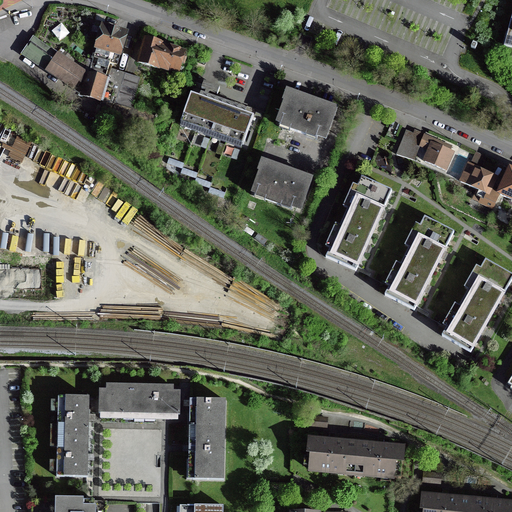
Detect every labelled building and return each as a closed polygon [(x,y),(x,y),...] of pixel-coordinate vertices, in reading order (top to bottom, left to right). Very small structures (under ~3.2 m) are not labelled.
[(88,72),(33,36),(20,55),(80,97),(100,103),(99,105),(98,105),(94,115),(110,120),(125,73),(112,69),(114,64),(118,65),(129,31),(101,23),(94,50),(96,51),(88,72)] [(51,31),(59,41),(69,33),(61,23),(51,31)] [(160,71),(160,70),(168,44),(164,43),(146,37),(138,64),(160,71)] [(187,50),(168,44),(160,70),(169,73),(170,70),(180,73),(183,64),(185,65),(187,57),(185,56),(187,50)] [(141,78),(125,73),(110,120),(152,133),(157,116),(132,108),(141,78)] [(244,146),(255,116),(245,113),(247,110),(209,96),(210,93),(217,96),(219,91),(220,89),(204,83),(203,85),(201,90),(206,92),(205,95),(201,93),(199,97),(190,94),(180,123),(181,123),(180,127),(241,149),(242,146),(244,146)] [(326,142),(338,109),(286,90),(282,102),(283,102),(275,124),(280,126),(279,128),(316,141),(317,139),(326,142)] [(414,162),(420,147),(419,146),(424,134),(414,130),(413,133),(406,130),(396,155),(414,162)] [(453,146),(424,134),(419,146),(420,147),(427,150),(422,161),(447,172),(455,152),(451,151),(453,146)] [(201,148),(206,150),(210,140),(204,138),(201,148)] [(218,146),(212,143),(209,150),(216,153),(218,146)] [(227,146),(224,154),(231,157),(234,149),(227,146)] [(471,163),(481,168),(486,157),(476,152),(471,163)] [(167,163),(182,168),(181,173),(196,178),(194,182),(210,188),(208,192),(223,198),(225,192),(210,187),(212,182),(196,177),(198,173),(183,167),(184,163),(169,158),(167,163)] [(302,212),(314,178),(261,160),(257,171),(259,172),(251,194),(255,195),(254,198),(292,211),(293,209),(302,212)] [(490,190),(496,177),(468,163),(459,183),(478,192),(477,195),(474,194),(471,200),(493,210),(498,198),(493,195),(495,192),(490,190)] [(495,192),(493,195),(498,198),(511,204),(511,165),(508,164),(495,192)] [(325,259),(356,272),(357,269),(359,269),(368,249),(382,215),(393,191),(361,178),(357,187),(353,185),(352,186),(350,185),(346,194),(348,195),(343,208),(347,210),(340,226),(335,224),(325,247),(329,249),(325,259)] [(417,309),(427,289),(444,255),(455,233),(424,217),(420,226),(416,224),(404,247),(408,249),(400,265),(396,263),(385,286),(389,288),(384,297),(414,312),(416,308),(417,309)] [(245,233),(251,236),(254,232),(247,228),(245,233)] [(255,239),(264,246),(268,241),(258,234),(255,239)] [(464,289),(468,291),(459,307),(455,304),(448,316),(446,315),(441,324),(443,325),(442,326),(446,329),(442,337),(471,354),(472,351),(474,352),(485,331),(505,296),(507,294),(505,293),(511,281),(511,275),(485,260),(480,269),(476,266),(464,289)] [(174,390),(174,387),(161,386),(106,386),(106,390),(99,390),(99,415),(100,415),(100,420),(101,420),(101,421),(133,422),(133,421),(156,421),(156,423),(166,423),(166,422),(178,422),(178,416),(181,416),(181,392),(174,392),(174,390)] [(89,418),(89,398),(58,398),(56,479),(88,479),(88,458),(89,418)] [(224,482),(226,402),(189,401),(189,406),(188,450),(187,481),(224,482)] [(305,428),(327,430),(328,417),(306,415),(305,428)] [(406,446),(381,444),(333,440),(307,438),(306,458),(304,458),(303,467),(308,467),(308,474),(401,482),(402,465),(404,465),(406,446)] [(441,486),(442,474),(423,472),(422,485),(441,486)] [(511,511),(511,501),(495,500),(446,496),(421,494),(419,511),(511,511)] [(84,500),(55,499),(54,511),(96,511),(96,509),(96,507),(83,507),(84,500)]
